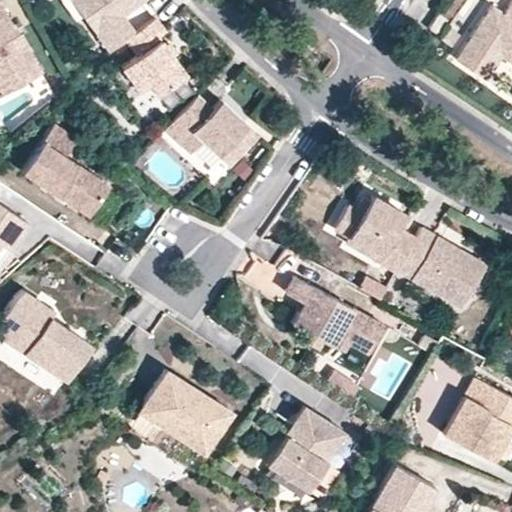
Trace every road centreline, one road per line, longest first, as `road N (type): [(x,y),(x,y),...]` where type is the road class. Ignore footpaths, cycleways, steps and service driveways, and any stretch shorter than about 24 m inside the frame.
road 1 (residential): [(326,105),(447,187),(511,220)]
road 2 (residential): [(200,260),(233,244),(326,105)]
road 3 (residential): [(511,145),(362,53)]
road 4 (residential): [(203,0),(326,105)]
